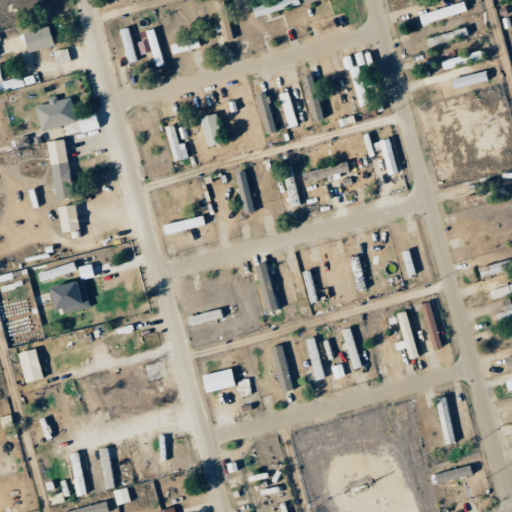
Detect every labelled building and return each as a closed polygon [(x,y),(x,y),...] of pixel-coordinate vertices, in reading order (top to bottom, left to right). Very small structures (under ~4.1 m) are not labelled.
[(274,0),(250,8),(253,18),(297,4),(296,0),(274,0)] [(416,15),(419,25),(465,11),(462,1),(416,15)] [(20,32),(25,52),(51,46),(46,26),(20,32)] [(119,29),(125,62),(134,60),(128,27),(119,29)] [(143,31),(154,67),(162,64),(151,28),(143,31)] [(424,37),(426,46),(469,37),(467,28),(424,37)] [(197,46),(195,37),(168,45),(170,54),(197,46)] [(148,51),(146,41),(137,43),(139,53),(148,51)] [(53,50),(53,62),(60,63),(60,52),(65,53),(65,50),(53,50)] [(443,70),(478,59),(476,51),(440,61),(443,70)] [(346,68),(357,107),(367,105),(357,65),(346,68)] [(486,82),(485,72),(449,77),(451,86),(486,82)] [(299,75),(311,121),(321,118),(310,73),(299,75)] [(0,87),(1,91),(23,86),(21,76),(0,80),(0,87)] [(253,95),(265,133),(273,131),(261,93),(253,95)] [(68,96),(47,101),(47,103),(33,106),(38,130),(74,122),(68,96)] [(290,119),(285,98),(279,99),(284,124),(291,122),(291,118),(290,119)] [(74,118),(79,134),(98,127),(92,112),(74,118)] [(219,143),(215,114),(198,116),(202,146),(219,143)] [(162,127),(172,162),(183,159),(174,124),(162,127)] [(54,200),(71,197),(62,139),(45,142),(54,200)] [(386,175),(395,172),(387,140),(377,142),(386,175)] [(347,172),(345,163),(299,171),(301,181),(347,172)] [(281,167),(287,207),(297,205),(292,165),(281,167)] [(235,172),(240,213),(249,212),(244,171),(235,172)] [(75,230),(73,205),(56,206),(58,232),(75,230)] [(162,235),(202,226),(200,216),(160,225),(162,235)] [(408,249),(399,252),(406,276),(415,274),(408,249)] [(37,280),(73,273),(72,264),(36,271),(37,280)] [(503,272),(502,264),(478,266),(478,274),(486,273),(503,272)] [(77,266),(78,279),(90,278),(89,265),(77,266)] [(87,307),(79,279),(45,288),(51,310),(59,308),(61,314),(87,307)] [(511,283),(487,291),(490,300),(511,292),(511,283)] [(418,304),(430,349),(439,347),(427,302),(418,304)] [(222,317),(219,308),(184,317),(186,326),(222,317)] [(496,322),(511,318),(511,308),(494,313),(496,322)] [(401,341),(393,343),(395,350),(403,348),(407,360),(416,357),(403,311),(394,314),(401,341)] [(349,369),(357,367),(349,328),(340,330),(349,369)] [(314,380),(322,378),(312,337),(303,340),(314,380)] [(268,347),(278,392),(292,389),(281,344),(268,347)] [(15,353),(23,383),(40,378),(32,349),(15,353)] [(511,354),(501,357),(504,367),(511,365),(511,354)] [(116,387),(119,397),(161,387),(155,361),(141,365),(145,380),(116,387)] [(342,376),(341,367),(330,368),(332,378),(342,376)] [(203,393),(232,385),(228,368),(198,376),(203,393)] [(511,377),(502,379),(504,389),(511,387),(511,377)] [(435,398),(441,443),(451,441),(445,397),(435,398)] [(0,416),(0,421),(1,428),(10,426),(7,415),(0,416)] [(152,437),(158,475),(169,473),(163,435),(152,437)] [(124,443),(131,480),(141,478),(134,441),(124,443)] [(96,450),(103,489),(113,487),(105,448),(96,450)] [(67,454),(73,496),(83,495),(77,452),(67,454)] [(470,477),(468,467),(432,472),(433,482),(470,477)] [(111,491),(114,505),(128,502),(124,487),(111,491)] [(106,511),(103,501),(62,511),(106,511)]
